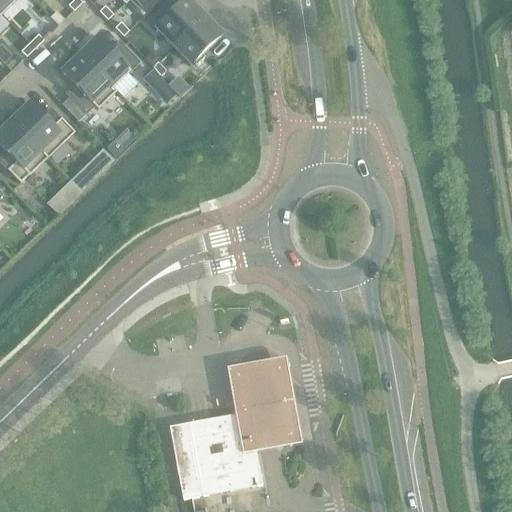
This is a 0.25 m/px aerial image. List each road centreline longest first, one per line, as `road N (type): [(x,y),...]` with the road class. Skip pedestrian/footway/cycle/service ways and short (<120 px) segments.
road 1 (unclassified): [(472,511),(466,378),(383,88),(351,60)]
road 2 (secondary): [(410,511),(366,268)]
road 3 (secondary): [(325,281),(379,511)]
road 4 (secondary): [(305,0),(319,123),(312,178)]
road 5 (tertiary): [(0,420),(131,298)]
road 6 (tertiary): [(279,223),(186,249),(131,298)]
road 7 (tertiary): [(131,298),(213,269),(286,255)]
road 8 (residential): [(92,12),(0,102)]
road 9 (secondary): [(358,181),(351,60)]
